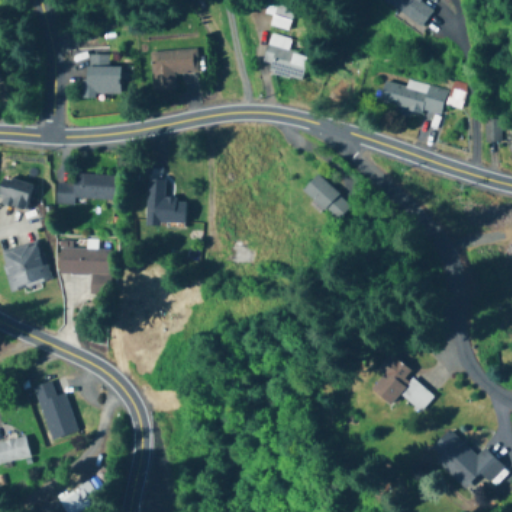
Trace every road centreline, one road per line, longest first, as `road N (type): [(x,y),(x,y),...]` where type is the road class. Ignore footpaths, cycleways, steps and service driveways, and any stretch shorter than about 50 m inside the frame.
road 1 (residential): [(126,511),(139,443),(136,413),(122,391),(97,366),(0,321),(50,135),(238,110),(287,115),(511,184)]
road 2 (residential): [(511,403),(470,369),(454,274),(439,238),(330,129)]
road 3 (residential): [(50,135),(55,64),(37,0)]
